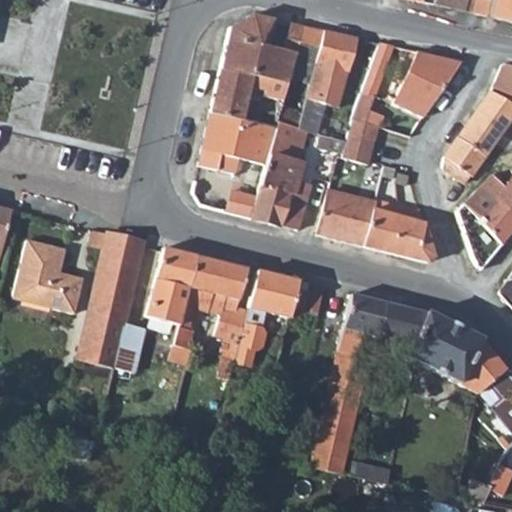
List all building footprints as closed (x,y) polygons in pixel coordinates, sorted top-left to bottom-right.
[(437,0),(435,8),(467,15),(471,0),(437,0)] [(511,22),(511,0),(491,0),(487,17),(511,22)] [(286,90),(294,63),(296,57),(283,54),(266,50),(272,24),(249,18),(229,32),(220,72),(286,90)] [(296,57),(303,31),(289,28),(283,54),(296,57)] [(315,68),(324,36),(315,34),(303,31),(296,57),(294,63),(315,68)] [(295,134),(305,137),(315,106),(324,108),(336,72),(348,74),(357,43),(324,36),(315,68),(300,117),(295,134)] [(390,51),(376,47),(360,96),(373,100),(390,51)] [(394,105),(426,117),(457,66),(437,61),(416,56),(394,105)] [(511,69),(504,68),(490,91),(508,101),(511,89),(511,69)] [(274,134),(276,128),(279,112),(274,111),(272,117),(244,110),(249,95),(263,98),(262,103),(280,108),(286,90),(220,72),(209,117),(274,134)] [(437,160),(435,169),(450,194),(511,118),(511,102),(508,101),(490,91),(466,126),(437,160)] [(360,96),(350,123),(364,127),(373,100),(360,96)] [(276,128),(295,134),(300,117),(279,112),(276,128)] [(238,161),(264,168),(274,134),(209,117),(197,169),(216,174),(220,157),(238,161)] [(346,137),(371,144),(374,131),(364,127),(350,123),(346,137)] [(246,224),(293,235),(305,190),(295,187),(301,169),(296,167),(305,137),(295,134),(276,128),(274,134),(264,168),(253,201),(246,224)] [(340,160),(365,166),(371,144),(346,137),(344,146),(340,160)] [(233,179),(238,161),(220,157),(216,174),(233,179)] [(340,160),(339,163),(364,170),(365,166),(340,160)] [(236,197),(253,201),(264,168),(238,161),(233,179),(229,195),(236,197)] [(464,258),(477,274),(511,230),(511,222),(491,198),(501,185),(492,177),(488,172),(450,213),(464,258)] [(491,198),(511,222),(511,182),(507,178),(501,185),(491,198)] [(313,240),(359,251),(368,215),(370,207),(323,195),(313,240)] [(231,219),(246,224),(253,201),(236,197),(231,219)] [(368,215),(359,251),(427,267),(433,261),(421,226),(368,215)] [(74,366),(114,374),(123,334),(142,248),(90,236),(87,252),(100,255),(74,366)] [(55,278),(61,255),(22,246),(8,301),(50,312),(49,316),(70,321),(79,284),(55,278)] [(183,312),(187,294),(193,260),(161,253),(145,323),(164,327),(160,349),(175,352),(183,312)] [(187,294),(214,298),(221,267),(193,260),(187,294)] [(218,362),(234,366),(246,313),(236,310),(244,273),(221,267),(214,298),(208,320),(218,322),(214,341),(223,343),(218,362)] [(287,323),(289,314),(294,294),(286,292),(288,283),(272,279),(254,275),(246,313),(234,366),(233,368),(248,371),(250,361),(255,362),(259,359),(263,339),(261,334),(264,317),(287,323)] [(286,292),(294,294),(297,285),(288,283),(286,292)] [(289,314),(314,319),(317,303),(309,301),(311,289),(297,285),(294,294),(289,314)] [(317,303),(321,291),(318,290),(311,289),(309,301),(317,303)] [(318,320),(325,292),(321,291),(317,303),(314,319),(318,320)] [(376,340),(383,307),(349,298),(306,472),(336,478),(365,361),(355,358),(357,345),(373,348),(376,340)] [(393,345),(400,311),(394,309),(383,307),(376,340),(393,345)] [(405,348),(422,315),(400,311),(393,345),(405,348)] [(175,352),(190,356),(199,316),(183,312),(175,352)] [(502,371),(476,340),(422,315),(405,348),(402,359),(473,396),(486,384),(500,373),(502,371)] [(123,334),(114,374),(135,378),(144,338),(123,334)] [(511,386),(500,373),(486,384),(498,398),(487,407),(509,433),(511,430),(511,386)] [(160,443),(170,445),(171,436),(161,435),(160,443)] [(205,452),(213,454),(215,447),(206,446),(205,452)] [(382,487),(385,471),(345,463),(342,479),(382,487)] [(511,470),(495,463),(486,485),(485,489),(501,496),(511,472),(511,470)] [(468,478),(462,500),(480,503),(485,489),(486,485),(468,478)]
